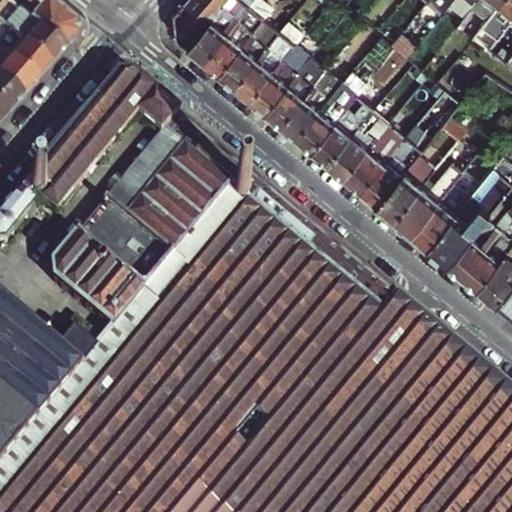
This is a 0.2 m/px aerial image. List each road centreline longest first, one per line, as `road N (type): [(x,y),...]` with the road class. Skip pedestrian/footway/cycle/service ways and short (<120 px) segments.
road 1 (residential): [(511,354),(119,27)]
road 2 (residential): [(119,27),(0,167)]
road 3 (unknown): [(294,0),(395,85)]
